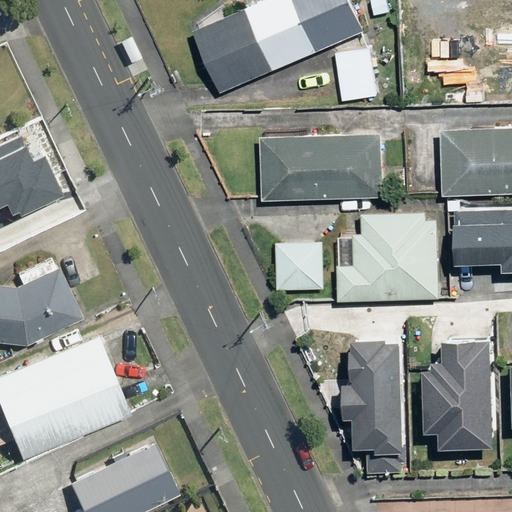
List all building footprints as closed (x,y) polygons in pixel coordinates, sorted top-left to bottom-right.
[(353,0),(258,0),(195,27),(222,90),(366,28),(353,0)] [(511,20),(470,20),(469,76),(511,76),(511,20)] [(372,46),(335,51),(342,100),(379,95),(372,46)] [(511,123),(443,125),(445,193),(511,190),(511,123)] [(385,130),(262,133),(264,198),(386,195),(385,130)] [(22,138),(0,148),(0,208),(9,205),(14,215),(20,212),(22,216),(63,197),(43,158),(34,162),(22,138)] [(340,263),(341,298),(442,296),(440,217),(429,217),(428,209),(364,210),(365,231),(355,231),(356,234),(341,234),(341,263),(340,263)] [(511,213),(455,214),(455,263),(505,264),(505,272),(511,271),(511,213)] [(325,239),(278,240),(279,288),(326,286),(325,239)] [(0,282),(0,340),(25,343),(83,315),(58,264),(56,265),(51,256),(17,272),(21,282),(16,284),(0,282)] [(98,332),(0,372),(0,404),(21,456),(131,412),(98,332)] [(390,333),(356,334),(356,344),(354,344),(355,373),(357,373),(357,377),(346,377),(347,412),(358,411),(358,448),(408,446),(405,336),(390,336),(390,333)] [(495,334),(446,335),(447,356),(436,356),(436,364),(427,364),(428,426),(443,426),(443,444),(498,442),(495,334)] [(154,439),(68,480),(83,511),(137,511),(180,492),(154,439)]
